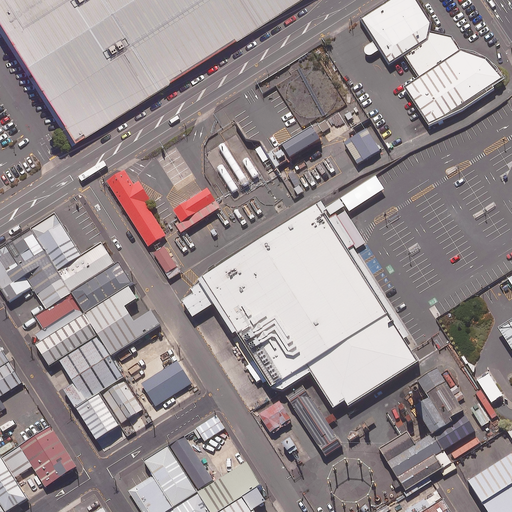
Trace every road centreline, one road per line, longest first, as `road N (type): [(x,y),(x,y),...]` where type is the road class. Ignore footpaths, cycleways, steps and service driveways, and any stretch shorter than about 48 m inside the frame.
road 1 (tertiary): [(82,174),(355,0)]
road 2 (unclassified): [(82,174),(223,394)]
road 3 (unclassified): [(0,317),(98,473)]
road 4 (unclassified): [(98,473),(223,394)]
road 5 (unclassified): [(223,394),(297,511)]
